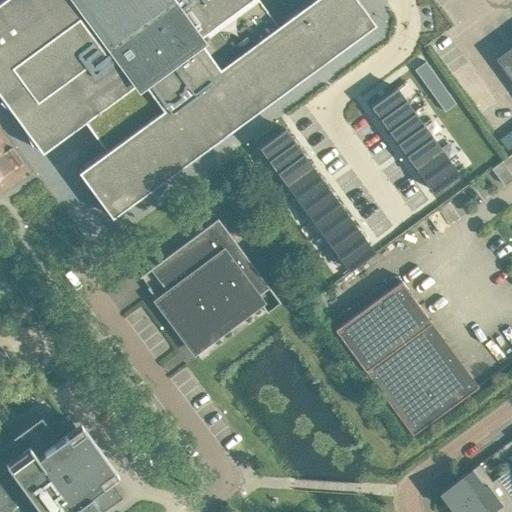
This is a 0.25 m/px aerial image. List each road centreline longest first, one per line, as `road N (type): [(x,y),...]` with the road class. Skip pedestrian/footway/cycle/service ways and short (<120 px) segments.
road 1 (residential): [(193,511),(234,482),(7,195)]
road 2 (unknown): [(401,0),(394,33),(339,103),(338,124),(363,186)]
road 3 (residential): [(511,407),(419,474),(407,491),(411,511)]
